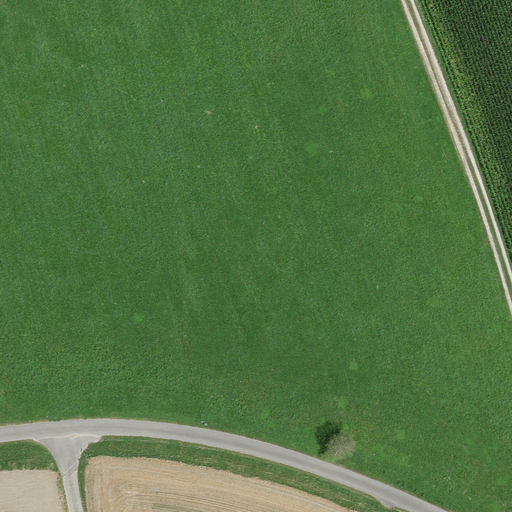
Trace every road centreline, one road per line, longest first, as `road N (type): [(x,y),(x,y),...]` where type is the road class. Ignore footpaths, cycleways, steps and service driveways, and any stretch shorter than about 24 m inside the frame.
road 1 (unclassified): [(426,511),(351,477),(233,442),(138,426),(62,430)]
road 2 (track): [(511,296),(407,0)]
